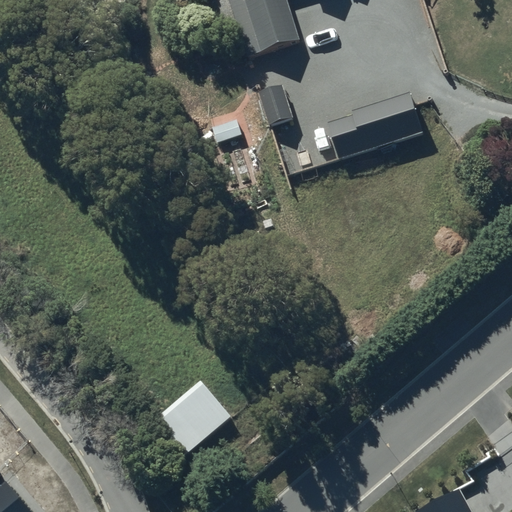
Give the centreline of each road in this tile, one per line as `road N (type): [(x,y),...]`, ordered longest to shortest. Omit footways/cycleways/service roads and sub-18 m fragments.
road 1 (residential): [(174,511),(0,302)]
road 2 (residential): [(308,511),(511,336)]
